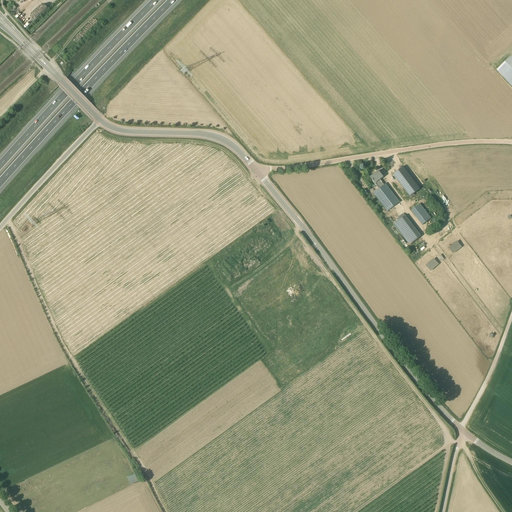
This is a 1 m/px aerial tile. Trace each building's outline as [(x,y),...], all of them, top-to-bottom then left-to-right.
[(511,56),(497,70),(511,85),(511,56)] [(402,167),(393,174),(410,196),(415,192),(419,189),(402,167)] [(385,183),(384,185),(379,179),(383,177),(378,171),(370,177),(378,189),(373,193),(387,211),(399,202),(385,183)] [(420,203),(411,210),(422,225),(431,218),(420,203)] [(410,245),(421,236),(419,234),(405,215),(394,224),(408,243),(410,245)] [(461,247),(457,241),(448,247),(453,253),(461,247)] [(425,265),(430,271),(438,263),(433,258),(425,265)]
